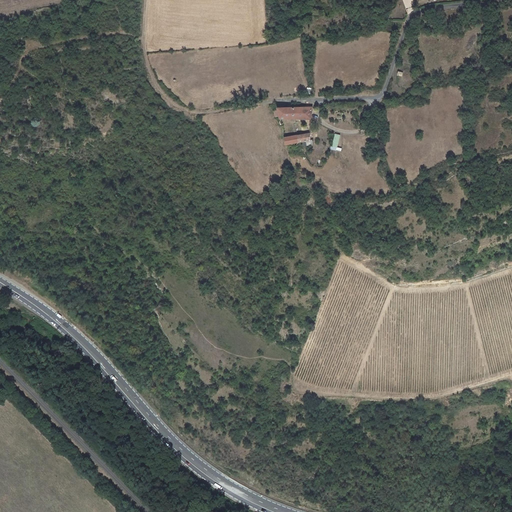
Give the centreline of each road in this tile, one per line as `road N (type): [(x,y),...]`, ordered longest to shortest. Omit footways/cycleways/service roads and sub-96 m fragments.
road 1 (primary): [(0,281),(83,344),(196,464),(282,511)]
road 2 (unclassified): [(498,0),(414,14),(377,98),(281,99)]
road 3 (track): [(145,0),(146,63),(174,104),(192,113),(281,99)]
road 4 (track): [(511,373),(434,396),(313,390)]
